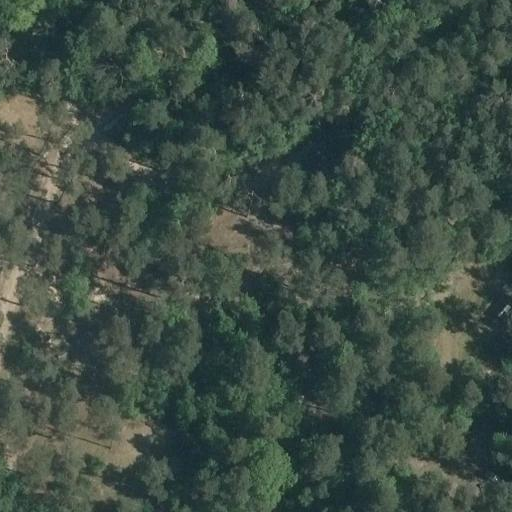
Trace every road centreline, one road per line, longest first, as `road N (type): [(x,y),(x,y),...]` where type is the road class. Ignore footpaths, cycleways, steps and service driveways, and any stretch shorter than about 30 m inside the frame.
road 1 (track): [(68,112),(217,265),(262,332),(320,389),(450,429)]
road 2 (track): [(14,47),(57,88),(68,112),(67,151),(30,230),(0,335)]
road 3 (track): [(455,367),(436,511)]
road 4 (track): [(320,389),(364,511)]
